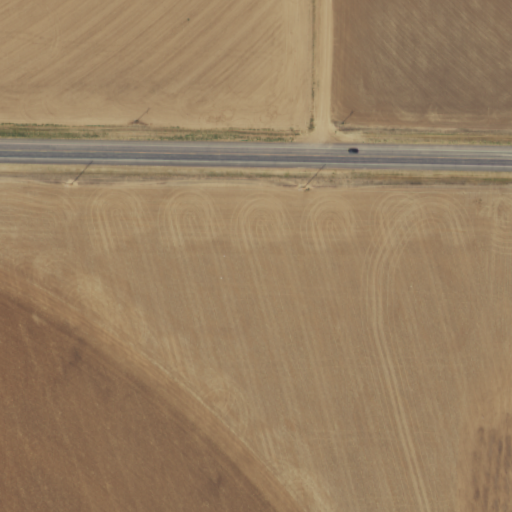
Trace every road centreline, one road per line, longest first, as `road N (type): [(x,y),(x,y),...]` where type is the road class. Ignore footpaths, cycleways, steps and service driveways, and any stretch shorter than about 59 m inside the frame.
road 1 (primary): [(0,151),(511,163)]
road 2 (residential): [(311,0),(308,159)]
